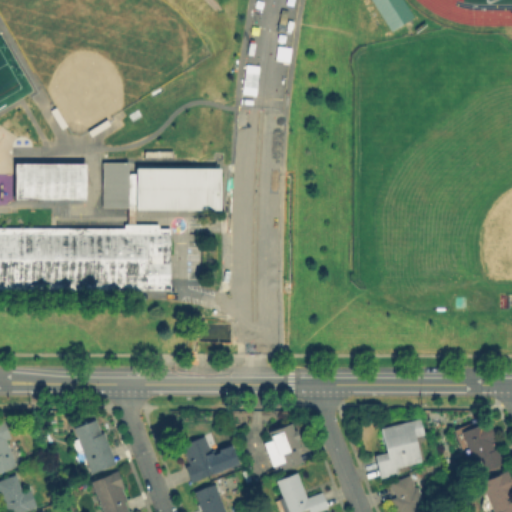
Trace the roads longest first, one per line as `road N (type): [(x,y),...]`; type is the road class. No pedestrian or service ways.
road 1 (tertiary): [(254,379),(0,379)]
road 2 (tertiary): [(511,379),(318,380)]
road 3 (residential): [(318,380),(361,511)]
road 4 (residential): [(126,380),(128,414),(165,511)]
